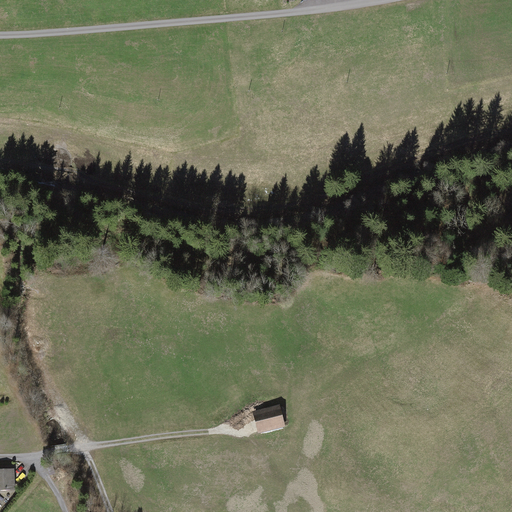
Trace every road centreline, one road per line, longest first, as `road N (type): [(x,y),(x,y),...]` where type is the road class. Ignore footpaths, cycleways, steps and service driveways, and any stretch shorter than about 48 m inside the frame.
road 1 (residential): [(392,0),(0,36)]
road 2 (track): [(85,450),(227,428)]
